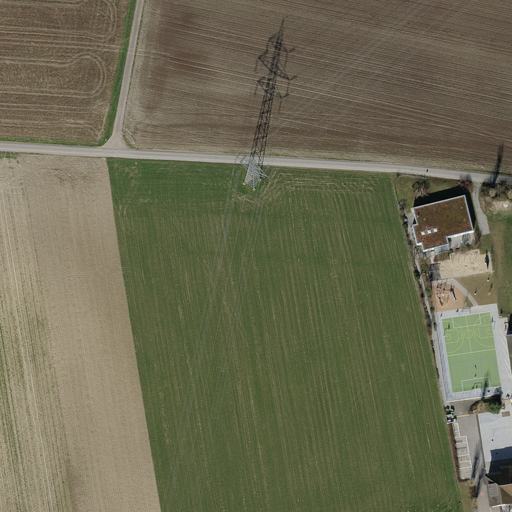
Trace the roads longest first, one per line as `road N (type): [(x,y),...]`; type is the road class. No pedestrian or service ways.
road 1 (track): [(511,176),(0,143)]
road 2 (track): [(114,149),(141,0)]
